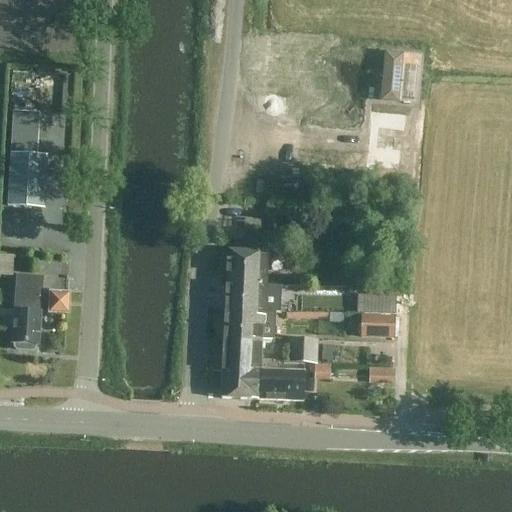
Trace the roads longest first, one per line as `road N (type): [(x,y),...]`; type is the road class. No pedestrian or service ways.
road 1 (unclassified): [(194,430),(197,308),(234,0)]
road 2 (unclassified): [(85,422),(104,0)]
road 3 (tertiary): [(511,446),(194,430)]
